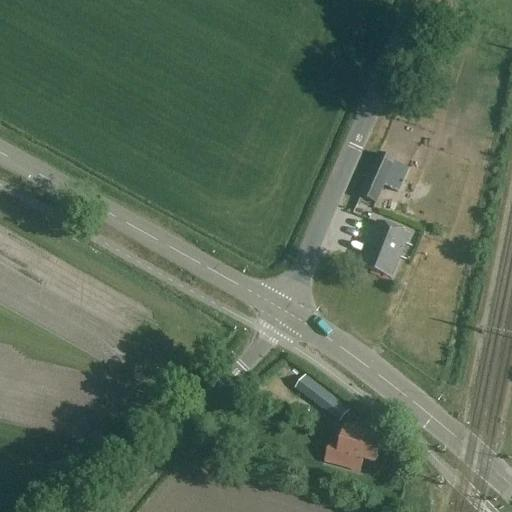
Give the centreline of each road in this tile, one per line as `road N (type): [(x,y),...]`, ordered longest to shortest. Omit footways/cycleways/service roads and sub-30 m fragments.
road 1 (unclassified): [(283,312),(417,0)]
road 2 (tertiary): [(283,312),(0,154)]
road 3 (tertiary): [(511,489),(403,396),(283,312)]
road 4 (unclassified): [(103,511),(271,335),(283,312)]
